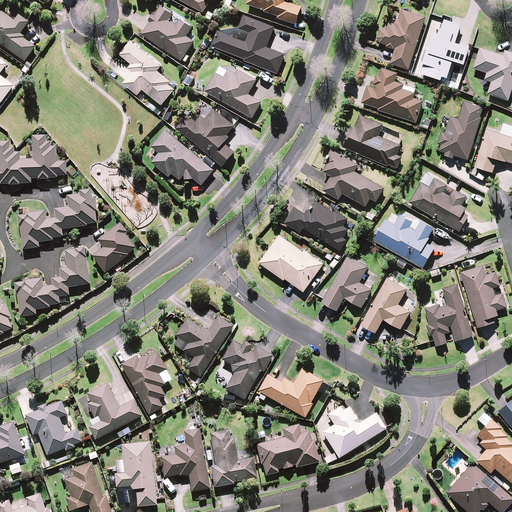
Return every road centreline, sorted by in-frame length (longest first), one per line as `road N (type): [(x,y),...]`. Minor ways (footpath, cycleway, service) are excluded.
road 1 (residential): [(424,386),(390,381),(294,330),(207,257)]
road 2 (tertiary): [(207,257),(96,340),(0,390)]
road 3 (residential): [(253,511),(359,485),(391,467),(421,433),(424,386)]
road 4 (tertiary): [(0,364),(82,320),(191,243)]
road 5 (tertiary): [(312,120),(255,208),(207,257)]
road 6 (tertiary): [(191,243),(249,178),(293,110)]
road 7 (tertiary): [(361,0),(312,120)]
